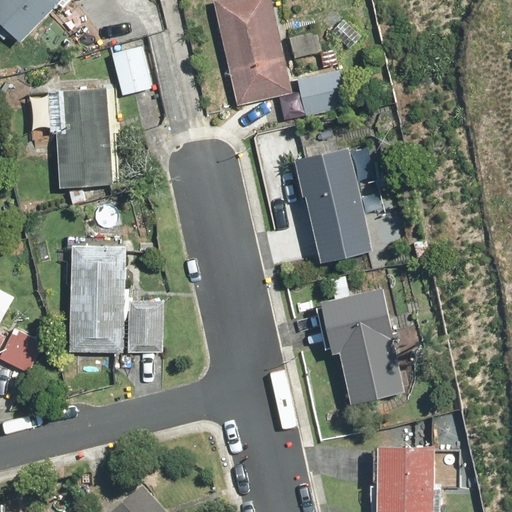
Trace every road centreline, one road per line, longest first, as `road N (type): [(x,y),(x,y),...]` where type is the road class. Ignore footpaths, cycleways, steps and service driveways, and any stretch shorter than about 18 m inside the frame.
road 1 (residential): [(0,452),(261,384)]
road 2 (residential): [(199,163),(261,384)]
road 3 (residential): [(261,384),(295,511)]
